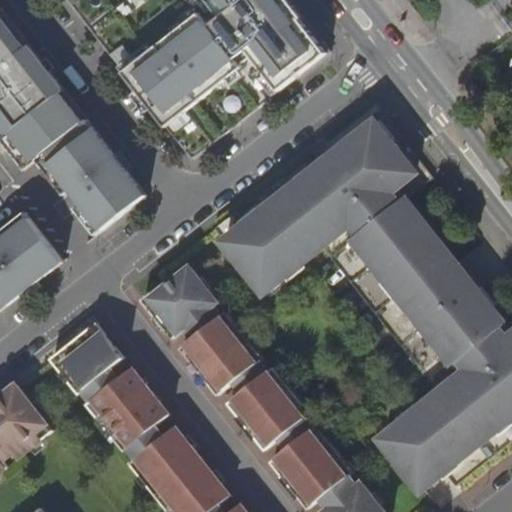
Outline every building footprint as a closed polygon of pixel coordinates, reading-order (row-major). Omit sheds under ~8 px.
[(290,0),(68,0),(194,161),(332,53),(290,0)] [(0,137),(25,170),(44,155),(74,190),(75,189),(104,231),(148,197),(0,7),(0,137)] [(316,149),(212,233),(223,247),(264,296),(298,268),(320,250),(332,240),(328,236),(345,221),(360,239),(355,242),(454,363),(459,359),(473,376),(456,390),(452,386),(441,395),(419,413),(384,442),(426,492),(448,475),(459,488),(511,445),(511,320),(507,325),(481,291),(476,295),(468,285),(473,281),(458,264),(407,200),(434,179),(425,167),(385,117),(377,123),(338,156),(341,160),(331,168),(327,163),(316,149)] [(0,312),(63,263),(25,214),(0,233),(0,239),(2,242),(0,243),(0,312)] [(332,240),(320,250),(441,395),(452,386),(456,390),(473,376),(459,359),(454,363),(355,242),(360,239),(345,221),(328,236),(332,240)] [(298,268),(264,296),(268,301),(302,273),(298,268)] [(198,284),(188,272),(166,290),(163,287),(140,305),(153,320),(162,332),(172,343),(190,328),(194,333),(206,324),(202,319),(217,307),(207,296),(198,284)] [(203,280),(198,284),(207,296),(212,292),(203,280)] [(225,317),(180,353),(190,365),(191,366),(209,388),(218,399),(236,384),(240,389),(252,379),(248,374),(262,362),(225,317)] [(153,320),(148,324),(157,335),(162,332),(153,320)] [(105,340),(95,328),(52,361),(79,397),(96,383),(100,389),(111,380),(108,375),(124,363),(114,351),(105,340)] [(109,336),(105,340),(114,351),(119,347),(109,336)] [(190,365),(185,368),(204,392),(209,388),(191,366),(190,365)] [(274,372),(229,407),(238,419),(257,442),(266,453),(312,417),(274,372)] [(132,373),(87,407),(125,454),(142,441),(146,446),(157,437),(153,432),(170,419),(132,373)] [(35,409),(17,387),(0,401),(0,448),(9,459),(14,455),(19,461),(54,432),(35,409)] [(415,409),(381,437),(384,442),(419,413),(415,409)] [(238,419),(234,423),(253,446),(257,442),(238,419)] [(302,500),(311,511),(356,476),(319,430),(301,444),(297,438),(286,448),(290,453),(273,466),(282,477),(302,500)] [(176,431),(131,466),(169,511),(216,511),(232,499),(223,488),(214,477),(195,454),(186,443),(176,431)] [(190,439),(186,443),(195,454),(200,450),(190,439)] [(0,459),(3,464),(9,459),(0,448),(0,459)] [(0,476),(8,470),(3,464),(0,459),(0,476)] [(218,473),(214,477),(223,488),(228,484),(218,473)] [(282,477),(278,481),(297,504),(302,500),(282,477)] [(338,507),(332,511),(386,511),(384,509),(374,497),(365,486),(350,498),(346,493),(334,502),(338,507)] [(379,493),(374,497),(384,509),(388,505),(379,493)]
